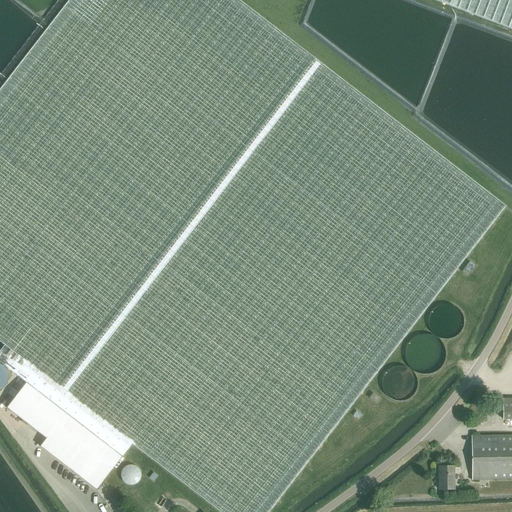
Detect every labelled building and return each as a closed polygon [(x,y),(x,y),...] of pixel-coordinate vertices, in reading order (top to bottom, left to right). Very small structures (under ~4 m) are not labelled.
[(0,362),(26,383),(12,400),(6,408),(46,439),(40,447),(96,490),(131,444),(219,511),(268,511),(505,206),(238,0),(68,0),(0,89),(0,342),(4,346),(0,350),(0,362)] [(511,0),(433,0),(511,30),(511,0)] [(470,262),(462,272),(467,276),(475,266),(470,262)] [(400,382),(393,386),(399,395),(412,386),(404,372),(404,373),(401,369),(394,373),(400,382)] [(373,393),(369,398),(376,404),(380,399),(373,393)] [(511,398),(502,399),(503,420),(511,419),(511,398)] [(511,479),(511,435),(471,436),(472,480),(511,479)] [(439,490),(454,490),(454,467),(439,467),(439,490)]
